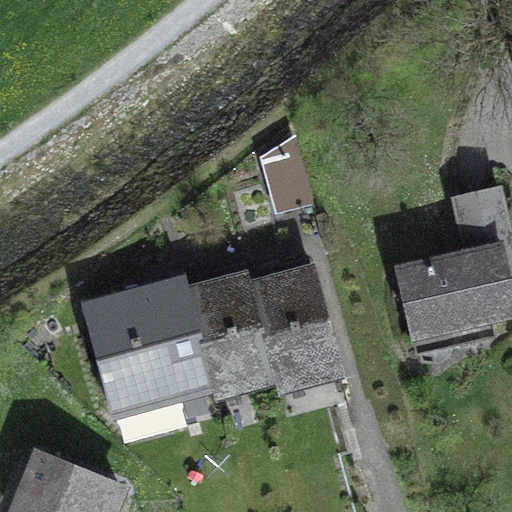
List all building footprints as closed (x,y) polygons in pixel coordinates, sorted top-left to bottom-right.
[(266,163),(281,213),(310,205),(295,146),(266,163)] [(511,289),(503,252),(511,249),(511,244),(499,190),(476,195),(456,200),(469,257),(399,273),(410,318),(437,312),(441,330),(447,329),(451,348),(496,338),(491,319),(511,313),(511,289)] [(312,271),(309,260),(284,267),(287,278),(312,271)] [(248,277),(249,277),(246,266),(221,273),(224,284),(248,277)] [(287,278),(284,267),(249,277),(248,277),(277,382),(338,366),(312,271),(287,278)] [(148,290),(184,281),(182,272),(146,281),(148,290)] [(214,388),(273,372),(276,382),(277,382),(248,277),(224,284),(221,273),(185,283),(214,388)] [(181,421),(181,399),(214,388),(185,283),(85,308),(115,416),(119,416),(121,426),(131,436),(181,421)] [(410,318),(419,356),(451,348),(447,329),(441,330),(437,312),(410,318)] [(277,382),(276,382),(279,393),(341,376),(338,366),(277,382)] [(214,388),(217,398),(276,382),(273,372),(214,388)] [(317,511),(356,511),(340,454),(304,464),(317,511)] [(41,458),(18,511),(110,511),(120,490),(41,458)] [(280,511),(317,511),(304,464),(270,474),(280,511)] [(238,482),(246,511),(280,511),(270,474),(238,482)] [(179,499),(182,511),(246,511),(238,482),(179,499)]
